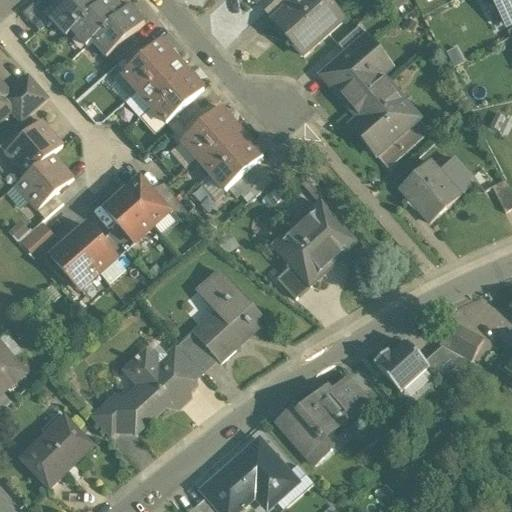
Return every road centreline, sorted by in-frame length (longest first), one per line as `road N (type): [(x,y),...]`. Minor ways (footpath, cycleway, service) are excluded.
road 1 (residential): [(511,265),(393,315),(291,380),(125,511)]
road 2 (residential): [(107,156),(0,28)]
road 3 (residential): [(157,0),(232,79),(280,104)]
